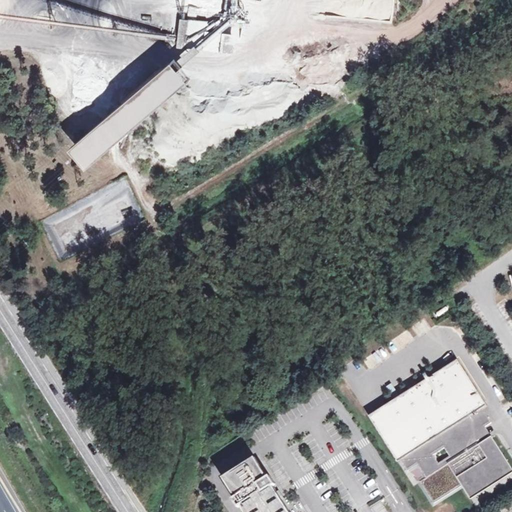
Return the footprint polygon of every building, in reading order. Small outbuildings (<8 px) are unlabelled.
[(182,0),(182,8),(228,14),(229,0),(182,0)] [(231,17),(230,25),(250,28),(251,19),(231,17)] [(179,20),(176,48),(232,54),(235,35),(206,32),(207,22),(179,20)] [(165,64),(160,68),(177,88),(182,83),(165,64)] [(177,88),(160,68),(120,103),(136,122),(177,88)] [(136,122),(120,103),(63,150),(80,170),(136,122)] [(457,360),(368,415),(397,462),(400,460),(407,471),(417,465),(425,478),(419,482),(433,503),(461,486),(467,495),(503,472),(506,476),(511,472),(511,470),(484,427),(491,423),(482,408),(486,406),(457,360)] [(255,456),(224,476),(236,496),(234,498),(239,506),(242,505),(246,511),(286,511),(279,501),(282,499),(273,485),(276,483),(271,475),(268,476),(255,456)] [(503,472),(467,495),(470,499),(506,476),(503,472)] [(285,497),(276,483),(273,485),(282,499),(285,497)] [(293,491),(286,495),(291,503),(298,499),(293,491)] [(290,511),(282,499),(279,501),(286,511),(290,511)]
